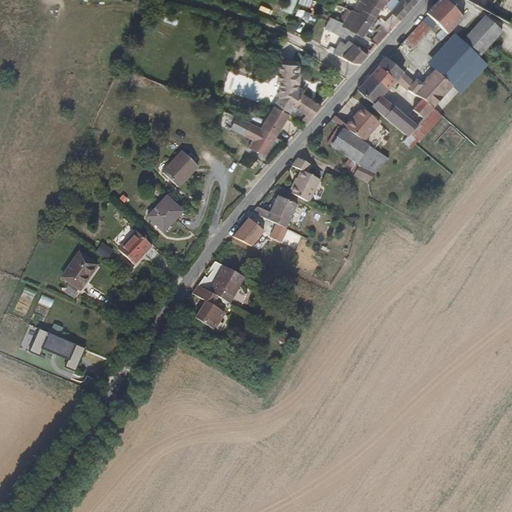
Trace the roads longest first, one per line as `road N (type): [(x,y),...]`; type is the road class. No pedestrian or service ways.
road 1 (residential): [(132,364),(248,204),(430,0)]
road 2 (track): [(184,0),(276,31),(361,76)]
road 3 (unclassified): [(24,511),(132,364)]
